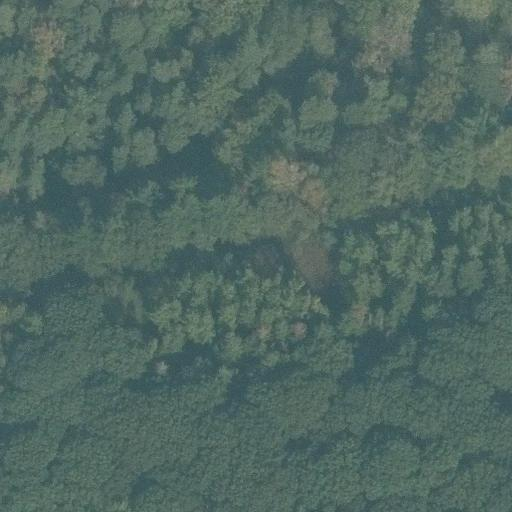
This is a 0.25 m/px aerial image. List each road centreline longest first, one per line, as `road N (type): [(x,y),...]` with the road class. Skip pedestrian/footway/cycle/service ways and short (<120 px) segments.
road 1 (track): [(0,314),(299,247)]
road 2 (track): [(299,247),(163,0)]
road 3 (track): [(260,172),(0,226)]
road 4 (track): [(299,247),(511,201)]
